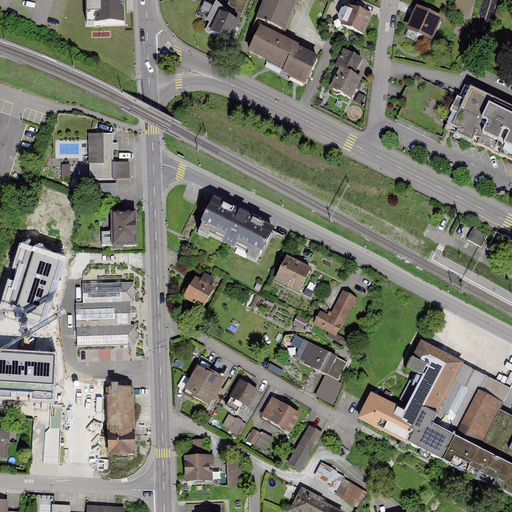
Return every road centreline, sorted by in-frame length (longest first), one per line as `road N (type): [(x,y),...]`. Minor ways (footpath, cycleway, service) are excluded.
road 1 (unclassified): [(154,163),(511,336)]
road 2 (residential): [(160,319),(349,426)]
road 3 (residential): [(212,77),(370,152)]
road 4 (residential): [(164,491),(0,481)]
road 5 (residential): [(370,152),(511,223)]
road 6 (tertiary): [(154,163),(160,319)]
road 7 (residential): [(370,152),(390,0)]
